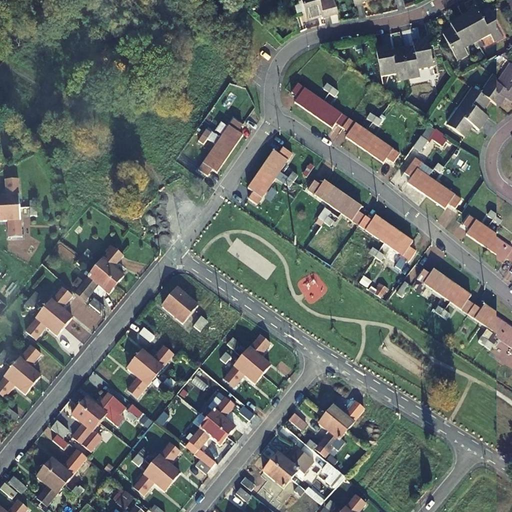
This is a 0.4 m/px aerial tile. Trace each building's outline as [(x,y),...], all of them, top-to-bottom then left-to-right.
[(298,0),(304,21),(319,17),(320,18),(335,14),(331,0),(298,0)] [(473,12),(460,19),(473,42),(485,36),(489,43),(499,37),(485,11),(475,16),(473,12)] [(460,49),(473,42),(460,19),(447,26),(449,29),(438,35),(452,62),(463,56),(460,49)] [(222,33),(210,39),(215,49),(227,43),(222,33)] [(410,48),(399,50),(404,80),(416,77),(414,70),(430,67),(425,40),(409,43),(410,48)] [(394,81),(404,80),(399,50),(389,52),(388,47),(372,51),(378,76),(393,74),(394,81)] [(511,67),(510,67),(497,85),(492,82),(479,100),(472,95),(447,131),(463,143),(471,131),(478,136),(483,129),(487,123),(480,118),(489,106),(496,111),(504,99),(511,104),(511,102),(511,67)] [(309,87),(317,94),(321,89),(313,82),(309,87)] [(292,104),(310,117),(321,102),(296,84),(289,94),(296,99),(292,104)] [(333,103),(341,109),(345,104),(336,97),(333,103)] [(333,125),(338,129),(345,119),(321,102),(310,117),(329,130),(333,125)] [(188,116),(196,122),(204,112),(196,106),(188,116)] [(241,115),(218,146),(232,156),(250,132),(245,128),(250,122),(241,115)] [(342,139),(360,153),(371,137),(345,119),(338,129),(345,134),(342,139)] [(428,123),(412,144),(419,149),(429,135),(442,144),(446,138),(442,135),(443,133),(428,123)] [(382,137),(393,145),(397,138),(387,131),(382,137)] [(204,149),(210,140),(204,135),(197,144),(204,149)] [(397,155),(371,137),(360,153),(379,166),(383,161),(390,166),(397,155)] [(217,175),(232,156),(218,146),(199,171),(208,177),(212,171),(217,175)] [(274,152),(261,172),(275,181),(293,156),(283,149),(279,155),(274,152)] [(413,156),(402,171),(409,176),(406,181),(424,194),(429,186),(434,180),(416,167),(420,161),(413,156)] [(258,207),(275,181),(261,172),(249,189),(254,193),(249,200),(258,207)] [(0,198),(0,212),(19,212),(19,183),(15,183),(15,174),(7,173),(7,199),(0,198)] [(314,184),(340,203),(350,189),(330,175),(326,180),(321,176),(314,184)] [(456,195),(434,180),(429,186),(424,194),(443,208),(447,202),(454,207),(466,190),(461,187),(456,195)] [(367,202),(350,189),(340,203),(365,221),(371,212),(363,207),(367,202)] [(27,206),(27,212),(36,212),(36,203),(30,203),(30,206),(27,206)] [(317,221),(329,229),(336,218),(324,210),(317,221)] [(19,238),(19,212),(0,212),(0,222),(8,223),(8,238),(19,238)] [(378,218),(371,212),(365,221),(390,239),(399,226),(382,213),(378,218)] [(465,232),(484,246),(494,233),(469,214),(462,222),(469,227),(465,232)] [(419,240),(399,226),(390,239),(415,258),(421,249),(415,245),(419,240)] [(505,255),(511,260),(511,259),(511,246),(494,233),(484,246),(501,260),(505,255)] [(109,256),(97,270),(116,287),(124,277),(115,269),(124,258),(112,247),(107,254),(109,256)] [(387,256),(395,262),(400,256),(392,249),(387,256)] [(88,251),(82,258),(88,263),(93,258),(91,256),(92,254),(88,251)] [(88,263),(82,258),(81,258),(77,263),(81,267),(83,265),(85,267),(88,263)] [(423,276),(447,295),(457,282),(439,268),(436,272),(429,267),(423,276)] [(109,296),(116,287),(97,270),(79,292),(88,300),(99,287),(109,296)] [(406,287),(415,293),(419,288),(410,281),(406,287)] [(453,324),(459,329),(470,313),(477,304),(471,300),(474,295),(457,282),(447,295),(465,309),(453,324)] [(178,290),(171,298),(191,315),(198,320),(200,317),(194,312),(209,294),(199,287),(189,299),(178,290)] [(62,292),(45,312),(65,328),(72,319),(62,310),(71,299),(62,292)] [(38,294),(32,302),(38,307),(43,302),(40,299),(42,297),(38,294)] [(172,338),(191,315),(171,298),(163,308),(173,317),(163,330),(172,338)] [(35,311),(38,307),(32,302),(27,308),(30,310),(32,309),(35,311)] [(484,310),(477,304),(470,313),(496,332),(505,319),(487,305),(484,310)] [(57,338),(65,328),(45,312),(27,333),(36,341),(46,329),(57,338)] [(84,317),(94,326),(99,320),(89,312),(84,317)] [(201,317),(200,317),(198,320),(204,326),(210,319),(205,316),(203,318),(201,317)] [(511,324),(505,319),(496,332),(511,344),(511,324)] [(198,333),(204,326),(198,320),(193,325),(195,327),(193,329),(198,333)] [(158,336),(148,327),(143,333),(154,342),(158,336)] [(263,334),(243,359),(263,376),(270,367),(259,358),(273,342),(263,334)] [(143,353),(135,362),(156,379),(174,358),(173,356),(176,352),(168,344),(154,361),(143,353)] [(26,355),(13,370),(33,387),(41,377),(30,368),(40,357),(26,346),(22,351),(26,355)] [(6,353),(0,360),(6,365),(10,361),(8,359),(10,357),(6,353)] [(255,386),(263,376),(243,359),(225,382),(234,390),(245,377),(255,386)] [(50,360),(45,366),(56,375),(61,369),(50,360)] [(138,400),(156,379),(135,362),(128,371),(139,380),(129,392),(138,400)] [(25,396),(33,387),(13,370),(0,385),(0,395),(5,399),(15,387),(25,396)] [(167,379),(163,385),(170,390),(176,383),(171,379),(169,381),(167,379)] [(164,397),(170,390),(163,385),(159,389),(161,391),(159,393),(164,397)] [(88,400),(80,409),(101,425),(118,404),(108,396),(98,408),(88,400)] [(243,397),(239,402),(251,412),(256,407),(243,397)] [(334,407),(326,417),(347,434),(372,404),(362,397),(345,416),(334,407)] [(226,400),(208,422),(227,438),(235,429),(224,421),(235,408),(226,400)] [(9,407),(21,417),(25,411),(14,402),(9,407)] [(137,409),(147,417),(151,412),(141,404),(137,409)] [(127,413),(138,422),(142,416),(132,407),(127,413)] [(20,418),(8,408),(4,414),(15,424),(20,418)] [(95,432),(101,425),(80,409),(73,418),(84,426),(74,439),(83,447),(92,453),(103,439),(95,432)] [(240,415),(250,423),(254,418),(244,409),(240,415)] [(200,431),(206,421),(200,417),(193,426),(200,431)] [(309,443),(306,447),(324,462),(347,434),(326,417),(319,426),(329,435),(317,449),(309,443)] [(291,424),(300,432),(305,426),(296,418),(291,424)] [(56,422),(50,430),(63,439),(68,432),(56,422)] [(220,447),(227,438),(208,422),(187,447),(197,455),(210,439),(220,447)] [(53,443),(64,451),(68,446),(58,437),(53,443)] [(168,444),(150,466),(170,481),(177,473),(167,465),(178,453),(168,444)] [(136,454),(143,459),(146,456),(145,454),(147,451),(142,448),(136,454)] [(279,454),(271,464),(291,481),(297,474),(303,479),(315,463),(300,451),(290,463),(279,454)] [(45,470),(66,487),(89,460),(78,452),(63,470),(52,461),(45,470)] [(274,502),(291,481),(271,464),(264,472),(275,481),(265,493),(274,502)] [(163,490),(170,481),(150,466),(133,487),(142,495),(153,482),(163,490)] [(323,472),(341,486),(345,480),(328,466),(323,472)] [(66,487),(45,470),(37,480),(48,488),(38,500),(51,511),(52,511),(59,505),(54,501),(66,487)] [(8,485),(30,503),(35,496),(14,478),(8,485)] [(242,485),(252,493),(256,489),(246,480),(242,485)] [(304,492),(297,486),(293,491),(295,493),(293,495),(298,498),(304,492)] [(76,488),(72,492),(79,498),(84,491),(80,487),(78,490),(76,488)] [(73,505),(79,498),(72,492),(68,497),(70,498),(68,501),(73,505)] [(135,501),(129,495),(120,507),(126,511),(135,501)] [(369,508),(374,503),(366,496),(361,501),(354,495),(349,501),(352,504),(345,511),(360,511),(366,505),(369,508)] [(331,503),(325,509),(328,511),(334,511),(336,511),(333,509),(334,507),(331,503)]
